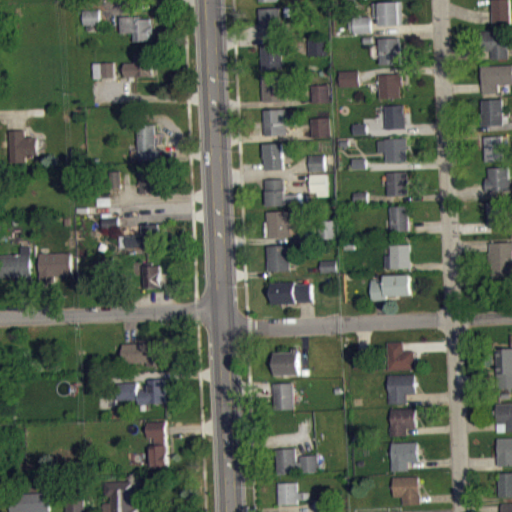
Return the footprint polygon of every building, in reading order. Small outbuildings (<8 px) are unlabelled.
[(493,0),(494,16),(495,23),(511,23),(511,0),(493,0)] [(375,2),(376,18),(378,18),(378,22),(383,22),(383,25),(404,24),(404,1),(375,2)] [(260,7),(261,34),(281,33),(280,7),(260,7)] [(83,10),(84,25),(100,25),(100,18),(100,10),(83,10)] [(135,42),(135,33),(122,34),(122,17),(143,16),(144,20),(151,20),(151,26),(153,26),(153,32),(151,32),(152,42),(135,42)] [(372,16),(372,29),(372,33),(356,33),(356,29),(351,29),(351,19),(355,19),(355,16),(372,16)] [(495,59),(510,58),(510,31),(482,32),(483,50),(494,49),(495,54),(495,59)] [(309,37),(310,45),(310,55),(330,54),(329,36),(309,37)] [(382,39),(383,66),(404,65),(402,38),(382,39)] [(262,44),(263,69),(284,68),(283,54),(289,54),(288,43),(262,44)] [(136,53),(136,62),(126,62),(126,76),(154,75),(153,52),(136,53)] [(94,63),(95,78),(108,77),(115,77),(115,62),(94,63)] [(511,64),(483,65),(484,87),(484,91),(501,91),(501,83),(511,83),(511,64)] [(343,70),(343,85),(362,84),(361,77),(361,69),(343,70)] [(381,74),(399,73),(399,71),(404,71),(405,86),(402,86),(403,96),(382,97),(381,74)] [(264,100),(286,99),(285,73),(263,74),(264,100)] [(313,101),(331,101),(330,84),(313,84),(313,95),(313,101)] [(484,99),(485,125),(505,124),(505,121),(510,121),(510,115),(505,115),(505,98),(484,99)] [(388,104),(389,126),(408,126),(407,103),(388,104)] [(266,108),(267,134),(288,133),(287,125),(298,124),(297,113),(287,113),(287,107),(266,108)] [(331,116),(331,135),(313,136),(313,129),(312,117),(331,116)] [(354,123),(354,134),(368,134),(368,129),(368,123),(354,123)] [(163,159),(141,160),(140,124),(156,124),(157,147),(163,147),(163,154),(163,159)] [(11,129),(12,161),(28,160),(28,155),(40,155),(39,136),(37,137),(37,135),(27,135),(27,128),(19,128),(11,129)] [(369,140),(368,130),(355,130),(355,141),(369,140)] [(486,136),(487,161),(505,160),(504,135),(486,136)] [(380,138),(388,138),(388,136),(409,136),(410,159),(389,160),(389,150),(381,150),(380,138)] [(265,142),(266,168),(285,168),(284,141),(265,142)] [(310,155),(311,165),(311,171),(326,170),(325,154),(310,155)] [(353,158),(354,168),(367,168),(367,162),(367,158),(353,158)] [(368,174),(368,164),(354,165),(355,175),(368,174)] [(491,166),(491,176),(488,176),(489,190),(511,189),(511,177),(511,166),(491,166)] [(141,168),(141,192),(163,191),(163,177),(159,177),(158,168),(141,168)] [(111,170),(122,170),(122,186),(112,186),(111,170)] [(389,170),(390,193),(410,193),(410,170),(389,170)] [(311,174),(311,180),(311,191),(328,191),(327,174),(311,174)] [(268,179),(268,189),(268,205),(288,204),(288,201),(300,201),(299,192),(287,192),(287,189),(286,189),(285,178),(268,179)] [(356,191),(356,202),(370,201),(370,196),(370,191),(356,191)] [(98,197),(99,205),(113,205),(113,201),(113,196),(98,197)] [(492,226),(491,224),(491,221),(490,221),(489,200),(508,199),(509,226),(492,226)] [(393,204),(394,229),(411,229),(411,224),(410,204),(393,204)] [(269,210),(269,221),(266,221),(266,235),(294,235),(293,215),(300,215),(300,208),(294,208),(294,210),(269,210)] [(103,216),(104,228),(120,228),(120,221),(120,216),(103,216)] [(319,220),(336,219),(337,237),(321,238),(320,227),(319,220)] [(160,222),(161,245),(122,246),(121,235),(144,234),(144,222),(160,222)] [(511,241),(493,241),(493,245),(494,277),(511,276),(511,241)] [(270,244),(271,269),(293,268),(292,243),(270,244)] [(387,254),(387,267),(412,266),(412,243),(393,243),(393,253),(387,254)] [(32,245),(32,281),(25,281),(18,281),(18,278),(15,278),(15,276),(2,276),(2,254),(21,254),(21,245),(32,245)] [(41,253),(42,279),(48,279),(56,279),(56,275),(58,275),(58,274),(73,273),(72,252),(41,253)] [(103,256),(103,259),(95,259),(96,274),(114,273),(113,256),(103,256)] [(322,260),(322,271),(338,271),(338,260),(322,260)] [(145,264),(145,286),(162,286),(161,263),(145,264)] [(339,278),(339,266),(322,266),(322,278),(339,278)] [(412,272),(413,293),(388,294),(389,298),(381,298),(374,299),(373,278),(386,277),(386,273),(412,272)] [(272,282),(273,302),(306,301),(314,301),(313,282),(297,283),(296,281),(272,282)] [(415,350),(416,368),(389,369),(388,341),(404,341),(404,345),(404,350),(415,350)] [(124,343),(124,361),(147,360),(147,365),(164,364),(163,342),(130,343),(124,343)] [(511,346),(511,386),(499,386),(499,380),(498,347),(511,346)] [(275,351),(275,374),(301,373),(300,367),(300,347),(293,347),(293,350),(275,351)] [(355,351),(355,368),(371,367),(371,351),(364,351),(355,351)] [(392,401),(409,400),(409,395),(408,391),(417,391),(417,372),(391,373),(392,401)] [(165,378),(166,402),(140,403),(140,399),(118,400),(117,382),(138,382),(138,389),(150,388),(150,379),(165,378)] [(270,384),(271,394),(275,394),(276,408),(295,407),(294,382),(275,383),(270,384)] [(511,401),(498,402),(499,422),(508,422),(508,426),(508,430),(511,430),(511,401)] [(393,407),(394,424),(393,425),(393,434),(409,433),(409,430),(408,426),(417,425),(417,406),(393,407)] [(148,421),(149,436),(156,436),(156,444),(152,444),(153,466),(169,466),(167,427),(167,420),(148,421)] [(500,465),(511,464),(511,436),(499,437),(500,465)] [(393,441),(393,468),(410,468),(410,464),(410,459),(419,459),(419,440),(393,441)] [(280,472),(278,447),(296,446),(297,460),(301,460),(301,454),(310,454),(319,453),(320,470),(302,471),(301,466),(298,466),(298,471),(280,472)] [(500,479),(500,496),(511,495),(511,472),(501,473),(501,479),(500,479)] [(394,476),(394,495),(404,495),(404,504),(420,503),(420,497),(420,475),(394,476)] [(106,480),(107,496),(113,495),(113,501),(105,501),(105,511),(141,511),(141,506),(137,506),(136,479),(106,480)] [(279,481),(280,503),(298,503),(298,498),(310,498),(310,490),(298,490),(298,480),(279,481)] [(68,511),(77,510),(86,510),(85,485),(67,486),(68,511)] [(11,510),(18,510),(18,511),(46,511),(52,511),(51,491),(11,492),(11,510)] [(315,499),(315,505),(316,509),(331,508),(331,498),(315,499)] [(511,511),(511,502),(502,503),(502,508),(502,511),(511,511)]
